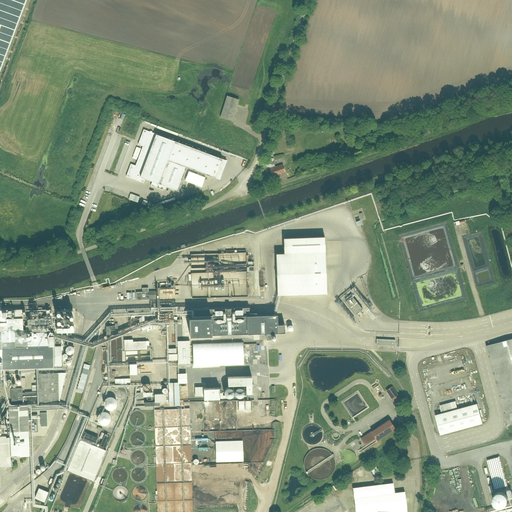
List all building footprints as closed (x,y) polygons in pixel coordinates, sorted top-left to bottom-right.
[(0,0),(0,61),(23,0),(0,0)] [(220,119),(232,122),(238,102),(226,99),(220,119)] [(156,133),(144,129),(138,144),(142,146),(135,165),(131,163),(126,176),(143,182),(145,176),(152,179),(150,185),(162,190),(165,184),(178,189),(187,165),(215,176),(222,157),(156,132),(156,133)] [(281,164),(269,169),(273,178),(284,173),(281,164)] [(326,237),(284,238),(284,254),(276,254),(277,295),(327,294),(326,237)] [(247,252),(191,254),(191,270),(206,269),(206,273),(191,273),(192,299),(248,297),(247,252)] [(352,297),(346,302),(356,315),(362,311),(352,297)] [(214,311),(189,311),(190,339),(267,336),(268,341),(274,341),(273,336),(287,336),(287,328),(280,328),(280,317),(251,318),(251,309),(214,311)] [(0,370),(64,368),(63,347),(56,347),(56,336),(76,336),(75,319),(70,319),(70,313),(61,313),(61,314),(53,315),(51,311),(26,312),(25,311),(0,312),(0,311),(0,370)] [(511,339),(484,346),(506,425),(511,423),(511,339)] [(125,341),(125,353),(148,352),(148,342),(133,343),(133,340),(125,341)] [(191,342),(178,342),(179,365),(192,364),(191,342)] [(130,377),(139,377),(138,367),(130,367),(130,377)] [(65,373),(39,373),(39,404),(57,403),(65,373)] [(254,394),(253,377),(226,377),(227,385),(246,384),(246,394),(254,394)] [(167,384),(168,406),(179,405),(178,383),(167,384)] [(392,386),(384,391),(395,407),(403,401),(392,386)] [(195,387),(195,398),(204,398),(204,400),(220,400),(220,387),(195,387)] [(117,409),(118,408),(119,404),(117,398),(112,396),(111,396),(105,400),(104,405),(106,409),(112,412),(117,409)] [(433,416),(438,436),(481,424),(475,404),(457,410),(455,403),(439,407),(441,414),(433,416)] [(31,408),(31,407),(11,407),(12,455),(31,455),(31,408)] [(110,424),(111,422),(112,419),(110,413),(104,411),(98,414),(97,420),(99,424),(105,426),(110,424)] [(369,447),(394,429),(388,421),(363,438),(369,447)] [(0,438),(0,465),(10,465),(10,438),(0,438)] [(107,451),(80,440),(67,470),(95,482),(107,451)] [(353,489),(355,511),(391,511),(407,510),(405,491),(395,492),(394,484),(353,489)]
